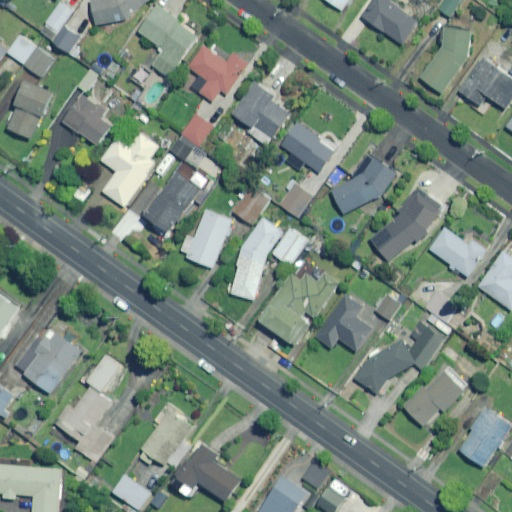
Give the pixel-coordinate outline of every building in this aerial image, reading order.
[(98,0),(91,1),(96,26),(129,20),(152,0),(98,0)] [(352,0),(328,0),(345,11),(352,0)] [(421,23),(391,0),(376,0),(364,17),(403,47),(421,23)] [(464,0),(447,0),(441,9),(452,18),(464,0)] [(53,41),(65,26),(75,11),(63,3),(41,33),(53,41)] [(184,22),(159,5),(141,32),(165,48),(154,66),(171,78),(201,34),(184,22)] [(65,26),(53,41),(71,54),(83,38),(65,26)] [(445,96),(471,59),(474,30),(446,27),(443,53),(423,81),(445,96)] [(25,65),(38,49),(22,36),(9,52),(25,65)] [(0,63),(9,50),(0,44),(0,63)] [(227,63),(204,47),(190,67),(210,82),(202,93),(214,102),(222,91),(229,96),(251,65),(234,53),(227,63)] [(511,106),(511,77),(486,58),(462,92),(483,107),(491,96),(509,110),(511,106)] [(100,76),(92,70),(79,87),(87,93),(100,76)] [(55,96),(30,83),(7,127),(32,140),(55,96)] [(277,98),(258,83),(235,114),(254,128),(249,133),(268,147),(292,115),(274,102),(277,98)] [(107,112),(78,92),(70,105),(61,118),(100,145),(112,127),(101,119),(107,112)] [(216,126),(198,113),(182,135),(200,148),(216,126)] [(323,140),(298,124),(284,146),(293,153),(287,162),(302,171),(307,164),(321,173),(339,147),(325,137),(323,140)] [(160,147),(141,134),(133,146),(119,137),(103,161),(119,172),(105,192),(126,207),(156,163),(151,160),(160,147)] [(193,150),(179,140),(172,150),(186,160),(193,150)] [(400,174),(379,159),(368,173),(333,191),(347,217),(383,198),(400,174)] [(202,190),(177,173),(164,192),(162,192),(146,216),(172,234),(202,190)] [(317,195),(298,183),(282,206),(302,219),(317,195)] [(272,199),(253,187),(236,213),(255,225),(272,199)] [(419,245),(432,234),(429,231),(445,206),(431,197),(428,201),(415,192),(398,219),(374,238),(392,261),(416,241),(419,245)] [(234,221),(208,210),(196,239),(188,236),(181,255),(215,268),(234,221)] [(286,232),(267,220),(246,247),(236,281),(232,280),(228,292),(256,300),(267,260),(286,232)] [(471,246),(447,228),(432,249),(470,277),(490,251),(475,241),(471,246)] [(311,241),(293,229),(275,254),(293,267),(311,241)] [(511,256),(505,252),(481,287),(511,309),(511,256)] [(342,285),(326,274),(319,283),(309,276),(304,282),(294,275),(262,320),(295,344),(311,322),(305,318),(309,312),(318,318),(342,285)] [(408,298),(394,289),(378,312),(392,321),(408,298)] [(459,306),(438,291),(426,308),(448,322),(459,306)] [(0,339),(21,309),(0,294),(0,339)] [(365,309),(347,296),(316,338),(333,350),(341,339),(358,352),(374,330),(358,319),(365,309)] [(414,366),(423,372),(453,331),(429,313),(412,335),(420,341),(411,353),(404,339),(368,357),(356,380),(384,394),(393,376),(414,366)] [(52,393),(80,352),(72,346),(79,336),(57,320),(51,330),(50,329),(44,337),(40,334),(16,368),(52,393)] [(458,354),(448,345),(442,352),(452,362),(458,354)] [(122,367),(105,355),(97,368),(95,366),(84,382),(92,387),(75,411),(69,406),(56,424),(82,442),(77,449),(97,463),(114,438),(96,425),(112,402),(103,395),(122,367)] [(472,388),(451,367),(427,389),(425,387),(405,406),(425,427),(443,410),(446,413),(472,388)] [(14,397),(0,387),(0,416),(14,397)] [(511,432),(511,426),(490,410),(461,450),(486,468),(511,432)] [(151,465),(156,458),(167,466),(169,462),(177,468),(192,446),(184,440),(193,429),(170,413),(140,457),(151,465)] [(220,457),(204,444),(173,485),(192,499),(203,485),(226,503),(242,482),(216,462),(220,457)] [(331,474),(316,463),(305,479),(320,489),(331,474)] [(57,511),(61,470),(0,465),(0,493),(5,494),(5,499),(17,500),(17,495),(35,496),(33,511),(57,511)] [(89,474),(79,467),(74,474),(77,475),(74,480),(81,485),(89,474)] [(299,511),(312,494),(287,476),(261,511),(299,511)] [(152,494),(127,477),(115,493),(140,510),(152,494)] [(331,511),(339,511),(347,501),(338,495),(330,489),(320,504),(331,511)]
